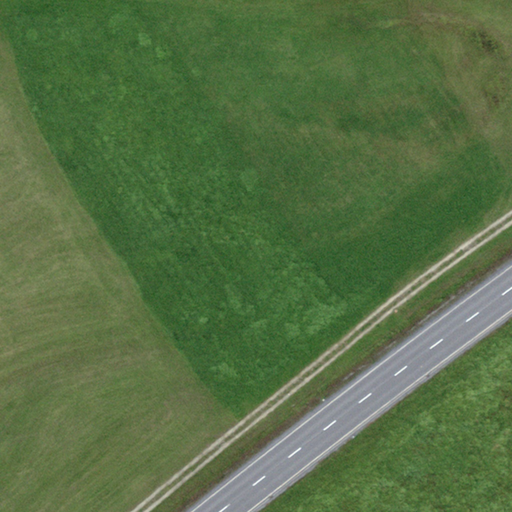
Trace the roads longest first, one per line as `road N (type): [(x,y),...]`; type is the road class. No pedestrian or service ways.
road 1 (track): [(140,511),(511,215)]
road 2 (primary): [(511,284),(221,511)]
